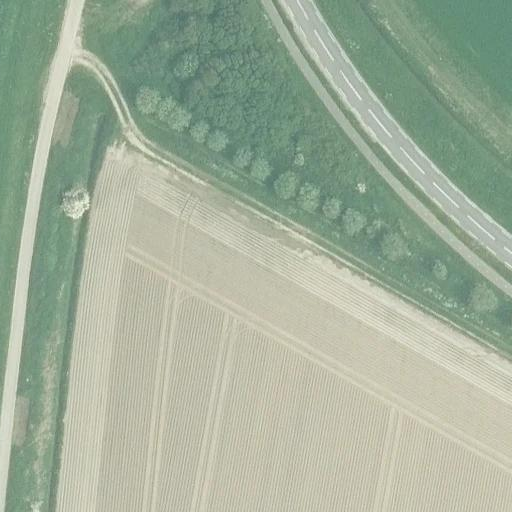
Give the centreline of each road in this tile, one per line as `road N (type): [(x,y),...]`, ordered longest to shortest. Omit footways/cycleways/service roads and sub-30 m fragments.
road 1 (unclassified): [(0,492),(39,153),(74,0)]
road 2 (secondary): [(294,0),(328,68),(410,168),(511,254)]
